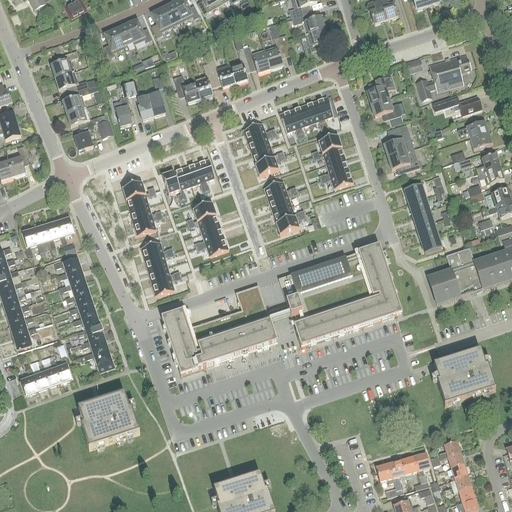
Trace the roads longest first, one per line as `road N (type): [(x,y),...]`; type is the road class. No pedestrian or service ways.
road 1 (residential): [(134,318),(391,234),(381,203)]
road 2 (residential): [(67,179),(212,118)]
road 3 (residential): [(13,57),(159,0)]
road 4 (residential): [(134,318),(67,179)]
road 5 (residential): [(338,67),(381,203)]
road 6 (residential): [(257,249),(212,118)]
road 7 (residential): [(212,118),(338,67)]
road 8 (residential): [(67,179),(13,57)]
road 9 (residential): [(362,57),(486,16)]
